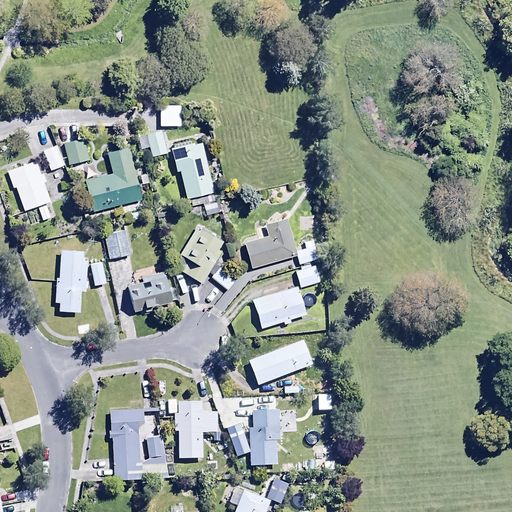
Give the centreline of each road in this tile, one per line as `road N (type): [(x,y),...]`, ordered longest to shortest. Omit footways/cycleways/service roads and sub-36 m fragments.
road 1 (residential): [(211,336),(42,364)]
road 2 (residential): [(42,364),(57,436),(48,511)]
